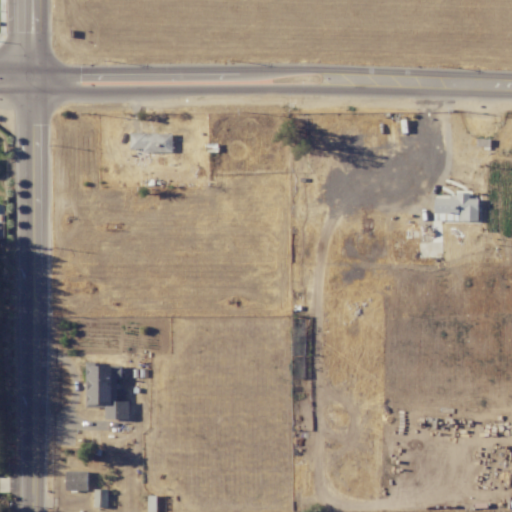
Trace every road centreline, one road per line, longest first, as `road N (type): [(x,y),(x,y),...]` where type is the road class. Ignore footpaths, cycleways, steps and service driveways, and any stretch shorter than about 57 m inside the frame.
road 1 (residential): [(30,484),(27,0)]
road 2 (tertiary): [(421,84),(324,71),(0,66)]
road 3 (tertiary): [(0,92),(325,92),(421,84)]
